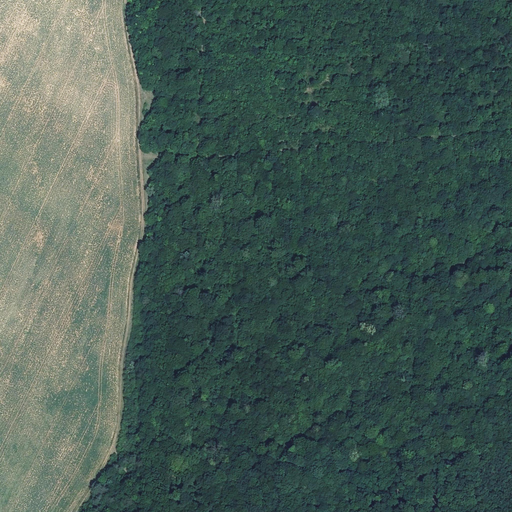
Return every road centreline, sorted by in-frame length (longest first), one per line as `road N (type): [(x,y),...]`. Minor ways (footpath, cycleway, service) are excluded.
road 1 (track): [(81,511),(118,435),(138,245),(137,87),(125,0)]
road 2 (track): [(179,477),(221,465),(280,472),(324,460),(511,442)]
road 3 (track): [(404,455),(427,423),(452,413),(511,359)]
